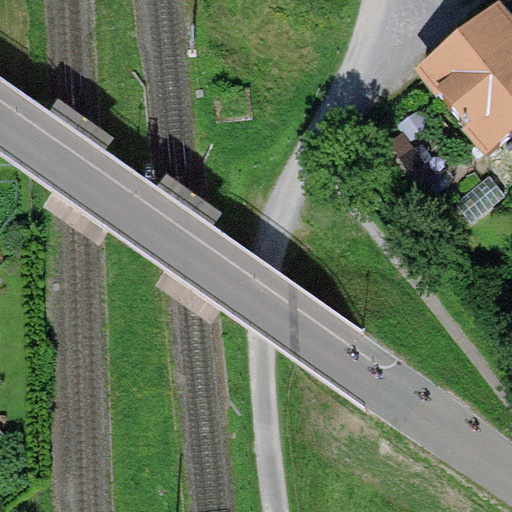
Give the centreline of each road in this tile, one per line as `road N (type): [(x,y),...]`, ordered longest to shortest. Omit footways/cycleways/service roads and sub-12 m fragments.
road 1 (residential): [(0,123),(511,478)]
road 2 (residential): [(377,0),(351,83),(286,203),(270,252),(262,333),(277,511)]
